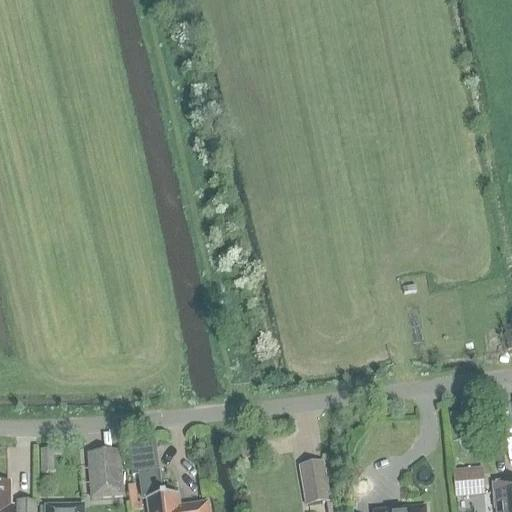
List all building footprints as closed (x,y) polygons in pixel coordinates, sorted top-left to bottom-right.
[(511,328),(511,327),(502,329),(507,353),(511,351),(511,328)] [(53,451),(39,451),(40,474),(53,474),(53,451)] [(124,499),(122,455),(91,457),(93,501),(124,499)] [(302,466),(307,505),(331,502),(326,462),(302,466)] [(159,471),(137,474),(141,500),(147,499),(162,497),(159,471)] [(482,487),(481,472),(453,474),(454,490),(482,487)] [(495,511),(511,511),(511,478),(492,481),(495,511)] [(0,511),(13,511),(13,507),(10,507),(11,483),(0,482),(0,511)] [(147,499),(149,511),(209,511),(209,503),(192,505),(193,508),(181,510),(179,494),(162,497),(147,499)] [(17,511),(35,511),(36,502),(18,501),(17,511)]
